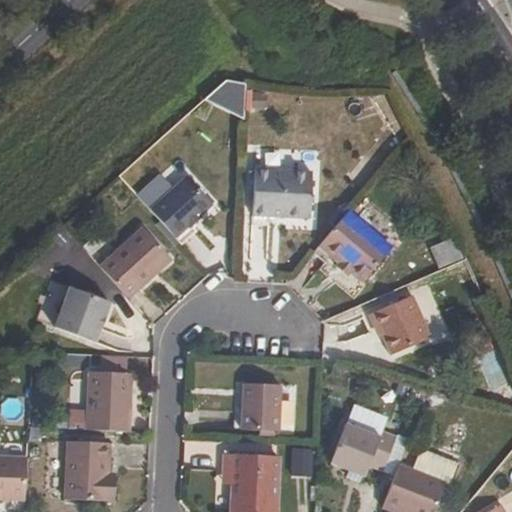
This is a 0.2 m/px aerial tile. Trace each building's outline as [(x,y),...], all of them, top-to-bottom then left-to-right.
[(217,85),(216,113),(239,114),(241,87),(217,85)] [(311,215),(314,170),(258,167),(255,213),(311,215)] [(184,175),(149,210),(172,236),(186,223),(187,224),(199,213),(197,211),(208,200),(184,175)] [(339,258),(350,267),(362,278),(391,244),(347,208),(319,241),(339,258)] [(100,268),(128,298),(171,260),(144,229),(100,268)] [(436,266),(461,259),(455,238),(430,246),(436,266)] [(350,267),(339,258),(336,262),(346,271),(350,267)] [(53,326),(93,341),(109,301),(69,286),(53,326)] [(429,334),(410,293),(366,313),(374,330),(377,328),(388,353),(429,334)] [(90,372),(87,431),(128,433),(131,374),(90,372)] [(277,385),(240,383),(239,429),(275,430),(277,385)] [(381,435),(348,421),(332,461),(365,475),(371,463),(383,468),(398,435),(385,428),(381,435)] [(109,473),(110,444),(69,442),(66,498),(113,501),(114,474),(109,473)] [(290,447),(288,475),(310,476),(311,448),(290,447)] [(448,459),(426,450),(410,456),(405,468),(392,462),(373,504),(388,511),(389,507),(397,511),(423,511),(437,483),(442,485),(450,465),(448,459)] [(233,473),(232,485),(230,511),(271,511),(274,457),(223,454),(222,472),(233,473)] [(0,498),(23,499),(26,458),(0,457),(0,498)] [(233,473),(222,472),(222,484),(232,485),(233,473)] [(478,511),(502,511),(496,502),(478,511)]
